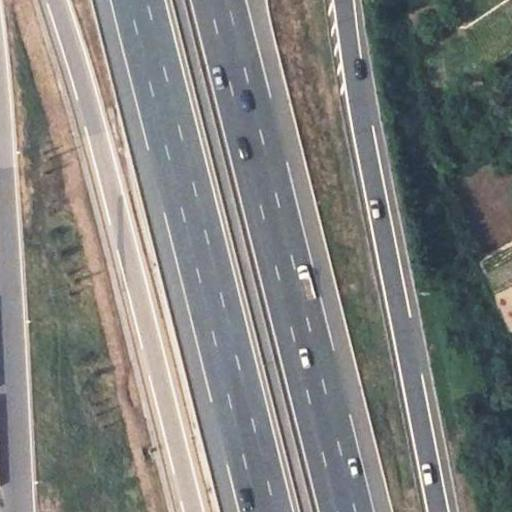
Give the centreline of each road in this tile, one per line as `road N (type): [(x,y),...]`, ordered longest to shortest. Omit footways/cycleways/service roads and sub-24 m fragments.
road 1 (trunk): [(56,0),(192,511)]
road 2 (motorway): [(348,511),(218,0)]
road 3 (motorway): [(138,0),(266,511)]
road 4 (trunk): [(439,511),(379,215),(347,0)]
road 5 (primary): [(0,97),(18,511)]
